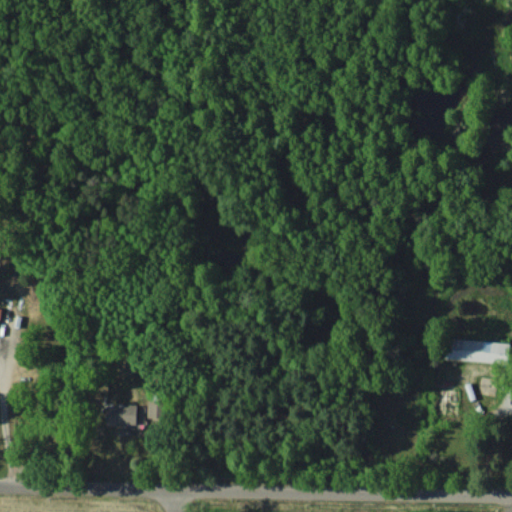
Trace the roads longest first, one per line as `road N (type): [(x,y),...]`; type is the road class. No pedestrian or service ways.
road 1 (tertiary): [(511,496),(175,491)]
road 2 (tertiary): [(175,491),(0,484)]
